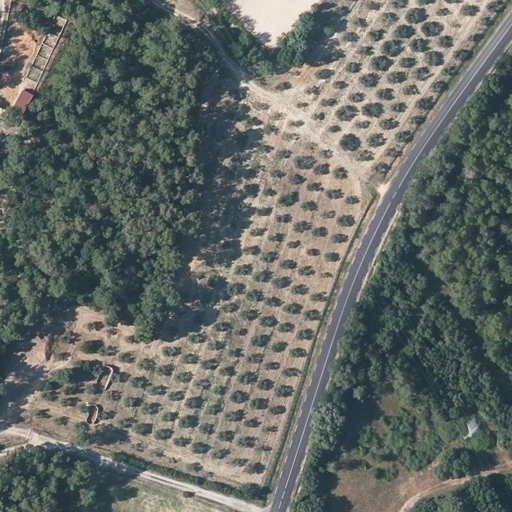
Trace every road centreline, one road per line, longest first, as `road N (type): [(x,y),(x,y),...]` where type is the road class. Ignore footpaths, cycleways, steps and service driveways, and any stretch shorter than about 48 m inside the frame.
road 1 (tertiary): [(511,25),(415,158),(369,244),(274,511)]
road 2 (track): [(271,511),(0,430)]
